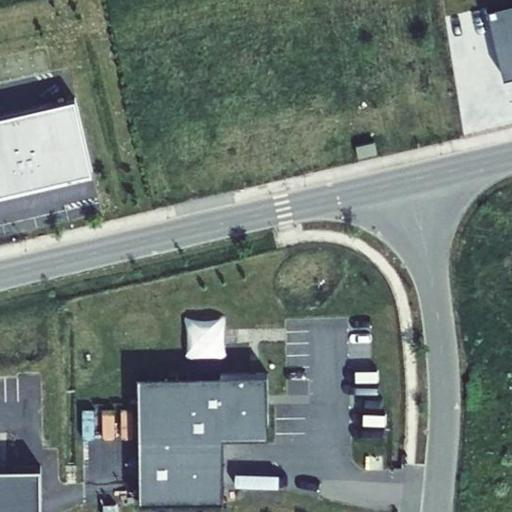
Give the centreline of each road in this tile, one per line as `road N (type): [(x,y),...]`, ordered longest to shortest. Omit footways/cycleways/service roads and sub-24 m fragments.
road 1 (unclassified): [(414,180),(0,276)]
road 2 (unclassified): [(414,180),(442,362),(435,511)]
